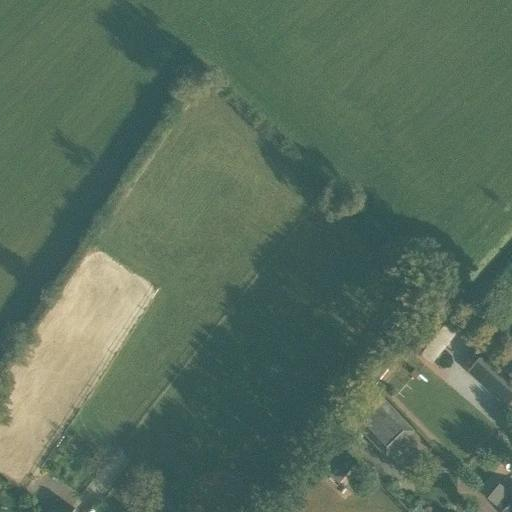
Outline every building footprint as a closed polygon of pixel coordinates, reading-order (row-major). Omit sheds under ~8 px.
[(427,364),(453,330),(435,315),(408,349),(427,364)] [(511,383),(481,355),(465,373),(503,408),(511,397),(511,383)] [(411,429),(377,395),(351,421),(385,455),(411,429)] [(319,468),(339,484),(356,463),(336,447),(319,468)] [(94,511),(75,511),(56,499),(47,511),(100,511),(96,509),(94,511)]
